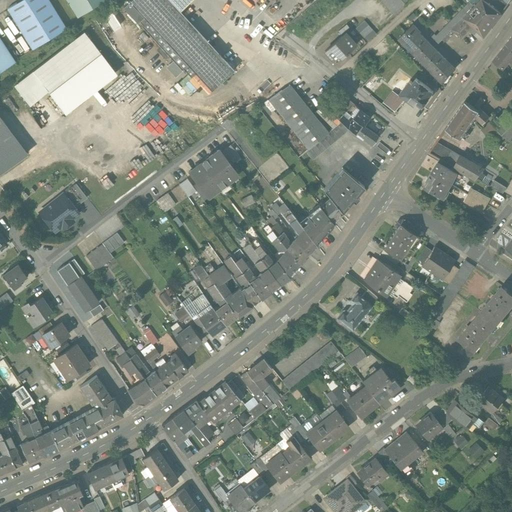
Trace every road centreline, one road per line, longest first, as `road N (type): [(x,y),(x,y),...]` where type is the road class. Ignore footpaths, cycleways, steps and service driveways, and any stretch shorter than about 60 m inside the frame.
road 1 (tertiary): [(151,421),(313,288),(384,195)]
road 2 (residential): [(276,511),(413,401),(451,380),(511,364)]
road 3 (residential): [(143,426),(0,217)]
road 4 (tertiary): [(384,195),(511,19)]
road 5 (tertiary): [(0,490),(143,426)]
